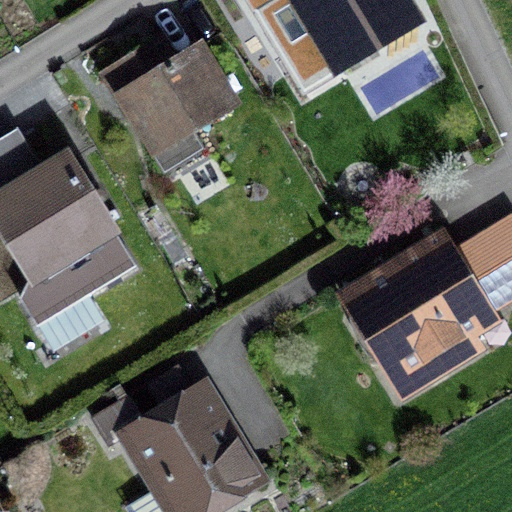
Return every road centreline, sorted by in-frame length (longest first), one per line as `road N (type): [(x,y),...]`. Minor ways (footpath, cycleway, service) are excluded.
road 1 (residential): [(0,82),(138,0)]
road 2 (residential): [(511,115),(459,0)]
